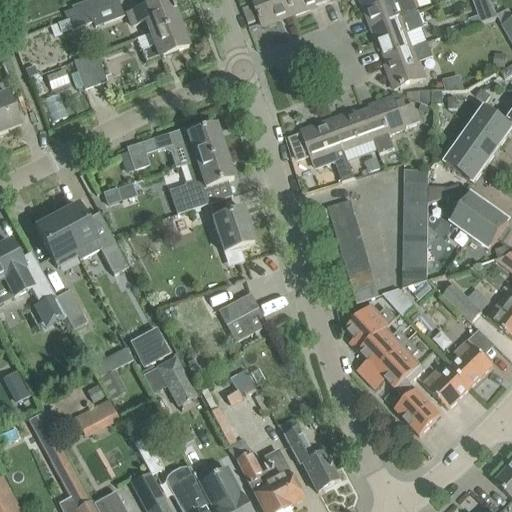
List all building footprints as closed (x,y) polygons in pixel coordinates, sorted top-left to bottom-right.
[(95,0),(68,10),(72,20),(72,21),(118,3),(117,0),(95,0)] [(146,23),(150,36),(179,25),(170,0),(151,8),(141,12),(128,17),(132,28),(146,23)] [(295,16),(288,0),(252,0),(263,28),(280,22),(279,20),(292,15),(293,17),(295,16)] [(288,0),(295,16),(310,11),(310,9),(324,3),(322,0),(288,0)] [(371,30),(371,31),(401,20),(400,19),(417,13),(412,0),(360,0),(366,17),(368,17),(373,29),(371,30)] [(72,21),(72,20),(50,29),(55,40),(94,24),(97,29),(124,18),(118,3),(72,21)] [(0,9),(12,43),(27,37),(15,4),(0,9)] [(250,8),(242,10),(248,25),(255,22),(250,8)] [(493,12),(491,8),(479,12),(483,23),(497,18),(493,12)] [(380,47),(385,60),(427,44),(424,36),(415,40),(412,33),(424,29),(418,13),(417,13),(400,19),(401,20),(371,31),(378,47),(380,47)] [(511,21),(502,27),(511,43),(511,21)] [(150,36),(137,41),(142,54),(145,64),(188,49),(179,25),(150,36)] [(427,44),(385,60),(389,73),(387,74),(394,91),(425,79),(419,63),(433,58),(427,44)] [(73,64),(77,74),(84,92),(106,84),(95,55),(73,64)] [(34,68),(25,71),(28,81),(38,77),(34,68)] [(511,70),(511,68),(501,74),(505,81),(511,76),(511,70)] [(39,77),(42,95),(71,91),(68,72),(39,77)] [(491,98),(481,91),(476,98),(486,105),(491,98)] [(421,105),(431,110),(431,94),(406,93),(407,99),(421,105)] [(52,124),(67,118),(59,94),(43,100),(52,124)] [(8,95),(0,98),(0,135),(20,128),(8,95)] [(443,106),(442,95),(434,95),(434,107),(443,106)] [(376,108),(364,112),(373,140),(379,156),(394,150),(389,136),(420,125),(413,105),(397,111),(393,99),(375,106),(376,108)] [(448,111),(457,111),(456,99),(448,100),(448,111)] [(420,106),(418,111),(427,115),(430,110),(420,106)] [(500,149),(511,132),(511,130),(484,111),(471,129),(500,149)] [(349,115),(333,121),(344,153),(361,147),(360,145),(373,140),(364,112),(350,117),(349,115)] [(303,137),(290,142),(299,164),(311,159),(313,164),(316,171),(335,165),(343,184),(354,180),(348,163),(344,153),(333,121),(332,122),(332,124),(320,129),(319,127),(302,133),(303,137)] [(186,167),(186,168),(224,155),(215,128),(193,135),(191,128),(168,136),(169,136),(153,141),(126,150),(134,173),(149,168),(146,157),(163,150),(171,155),(175,170),(186,167)] [(459,147),(487,167),(500,149),(471,129),(459,147)] [(474,185),(487,167),(459,147),(446,165),(474,185)] [(224,155),(186,168),(190,183),(185,185),(186,187),(169,193),(177,217),(203,208),(198,193),(233,181),(224,155)] [(364,164),(368,175),(380,170),(376,160),(364,164)] [(404,172),(404,185),(430,185),(430,172),(404,172)] [(404,185),(404,198),(429,198),(430,185),(404,185)] [(450,198),(461,195),(458,187),(447,190),(450,198)] [(102,197),(104,204),(119,199),(125,204),(134,202),(135,194),(129,188),(102,197)] [(453,206),(463,202),(461,195),(450,198),(453,206)] [(404,198),(404,209),(429,210),(429,198),(404,198)] [(471,239),(491,211),(475,200),(472,198),(452,226),(471,239)] [(328,210),(332,223),(355,216),(351,202),(328,210)] [(77,208),(56,219),(77,259),(79,264),(100,252),(77,208)] [(429,210),(404,209),(403,221),(429,222),(429,210)] [(491,211),(471,239),(489,252),(509,224),(491,211)] [(212,222),(223,255),(254,245),(243,212),(212,222)] [(332,223),(335,235),(358,228),(355,216),(332,223)] [(56,219),(35,230),(56,270),(77,259),(56,219)] [(429,222),(403,221),(403,234),(428,235),(429,222)] [(335,235),(339,246),(362,240),(358,228),(335,235)] [(428,235),(403,234),(403,247),(428,247),(428,235)] [(339,246),(343,259),(365,252),(362,240),(339,246)] [(21,273),(24,271),(10,245),(0,249),(0,290),(6,287),(13,301),(31,291),(21,273)] [(428,247),(403,247),(403,259),(428,260),(428,247)] [(498,260),(509,256),(506,248),(495,252),(498,260)] [(343,259),(346,270),(369,264),(365,252),(343,259)] [(511,254),(502,259),(511,267),(511,254)] [(428,260),(403,259),(403,272),(428,272),(428,260)] [(346,270),(350,283),(373,276),(369,264),(346,270)] [(428,272),(403,272),(402,290),(421,284),(427,283),(428,272)] [(350,283),(353,294),(376,288),(373,276),(350,283)] [(419,304),(431,293),(425,286),(413,297),(419,304)] [(443,297),(472,324),(481,315),(452,287),(443,297)] [(376,288),(353,294),(357,305),(379,298),(376,288)] [(86,326),(68,293),(55,301),(65,319),(72,334),(86,326)] [(53,298),(39,306),(50,327),(65,319),(55,301),(53,298)] [(218,313),(225,327),(251,313),(244,300),(218,313)] [(511,300),(511,301),(504,312),(499,308),(488,323),(499,331),(511,340),(511,300)] [(372,307),(346,331),(355,341),(350,345),(359,356),(360,355),(360,354),(386,329),(387,330),(396,321),(386,310),(380,315),(372,307)] [(251,313),(225,327),(235,345),(267,328),(257,310),(251,313)] [(143,368),(173,355),(161,328),(132,341),(143,368)] [(368,363),(357,373),(366,383),(404,347),(409,342),(399,332),(393,338),(387,330),(386,329),(360,354),(360,355),(368,363)] [(404,347),(366,383),(375,392),(386,382),(394,391),(405,380),(406,381),(421,367),(413,358),(418,353),(409,342),(404,347)] [(458,360),(449,368),(470,390),(493,368),(479,354),(467,342),(454,355),(458,360)] [(177,409),(196,398),(176,360),(156,370),(177,409)] [(188,371),(193,382),(202,378),(194,361),(187,364),(190,370),(188,371)] [(470,390),(449,368),(440,377),(436,373),(423,385),(448,412),(470,390)] [(242,396),(256,391),(249,372),(235,377),(242,396)] [(100,381),(111,402),(126,394),(115,373),(100,381)] [(405,380),(394,391),(405,402),(395,412),(420,438),(441,418),(406,381),(405,380)] [(23,387),(13,392),(18,402),(28,397),(23,387)] [(211,414),(229,447),(236,444),(218,411),(217,411),(206,390),(201,392),(212,414),(211,414)] [(75,420),(85,440),(119,423),(109,402),(75,420)] [(53,433),(43,415),(28,423),(78,511),(95,511),(92,507),(53,433)] [(284,438),(283,439),(289,450),(298,468),(302,466),(317,495),(338,484),(322,454),(314,459),(298,430),(293,421),(279,429),(284,438)] [(134,446),(151,478),(163,471),(146,440),(134,446)] [(227,449),(234,464),(236,463),(261,511),(285,511),(289,510),(289,509),(303,501),(277,453),(264,460),(267,465),(264,467),(268,474),(259,478),(247,456),(250,454),(243,440),(227,449)] [(511,466),(495,485),(511,500),(511,466)] [(212,511),(198,486),(196,483),(195,483),(193,478),(195,478),(194,476),(192,476),(190,471),(184,470),(178,471),(171,475),(167,479),(165,484),(179,511),(212,511)] [(248,511),(227,470),(198,486),(212,511),(248,511)] [(169,511),(149,475),(129,486),(143,511),(169,511)] [(0,477),(0,511),(20,511),(1,476),(0,477)] [(93,506),(96,511),(124,511),(115,495),(93,506)]
